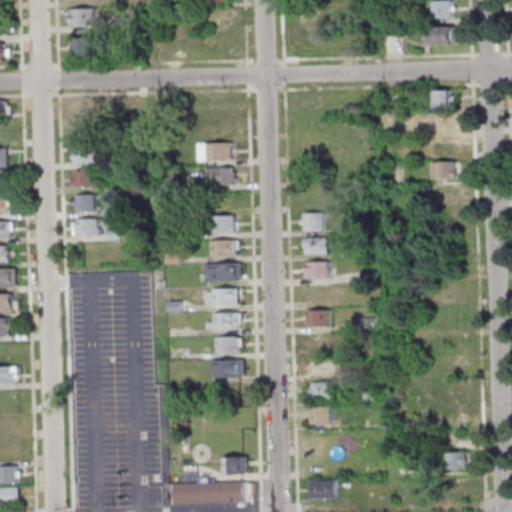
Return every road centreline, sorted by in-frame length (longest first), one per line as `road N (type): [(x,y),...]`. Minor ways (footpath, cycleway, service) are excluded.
road 1 (residential): [(502,511),(485,0)]
road 2 (residential): [(277,511),(260,0)]
road 3 (residential): [(51,511),(35,0)]
road 4 (residential): [(511,68),(0,82)]
